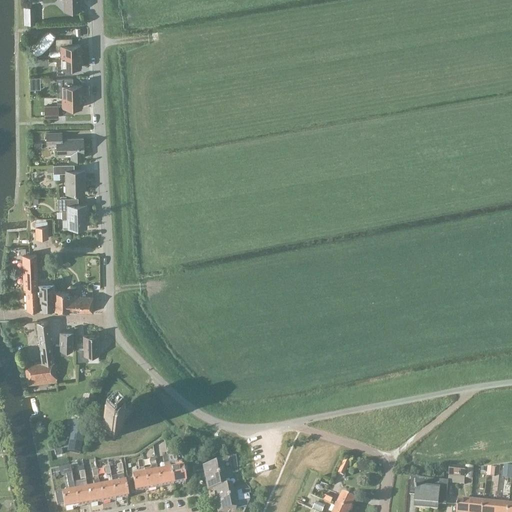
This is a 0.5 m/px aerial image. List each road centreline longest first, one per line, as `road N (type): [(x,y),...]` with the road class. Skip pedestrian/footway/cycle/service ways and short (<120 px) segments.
road 1 (unclassified): [(109,320),(95,0)]
road 2 (unclassified): [(292,423),(247,430),(201,416),(121,343),(109,320)]
road 3 (unclassified): [(292,423),(467,389)]
